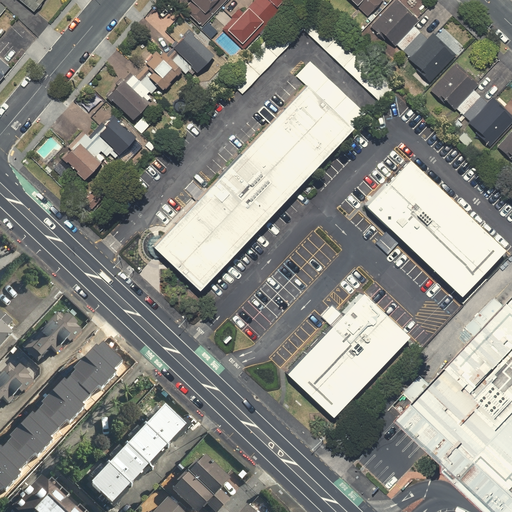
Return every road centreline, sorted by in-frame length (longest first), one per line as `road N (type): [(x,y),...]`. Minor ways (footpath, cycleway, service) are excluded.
road 1 (primary): [(0,187),(342,511)]
road 2 (residential): [(0,134),(113,0)]
